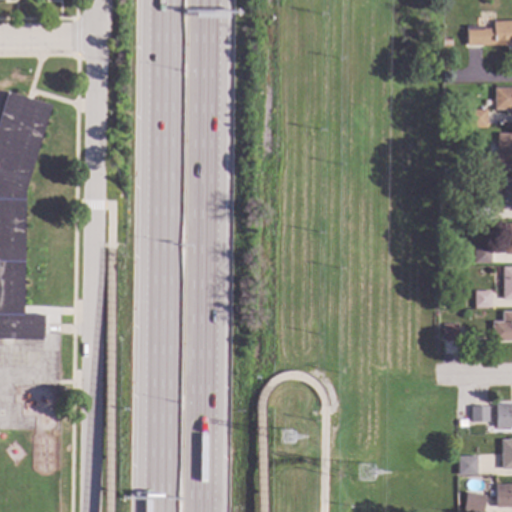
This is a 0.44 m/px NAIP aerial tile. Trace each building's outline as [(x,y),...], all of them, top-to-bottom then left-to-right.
[(511,46),(464,46),(465,26),(482,26),(481,28),(490,28),(491,20),(511,20),(511,46)] [(511,110),(492,110),(492,87),(493,87),(511,87),(511,110)] [(48,106),(22,191),(20,314),(42,315),(41,340),(0,339),(0,105),(4,92),(48,106)] [(484,129),(466,129),(466,109),(484,109),(484,129)] [(511,164),(493,164),(493,170),(474,169),(474,158),(494,158),(495,133),(511,133),(511,164)] [(511,210),(500,210),(501,178),(511,178),(511,210)] [(489,220),(470,220),(470,203),(489,203),(489,220)] [(511,255),(502,255),(502,223),(511,223),(511,255)] [(489,263),(471,263),(472,246),(489,246),(489,263)] [(511,299),(500,299),(500,267),(511,267),(511,299)] [(488,308),(472,308),(473,291),(489,291),(488,308)] [(511,342),(490,342),(490,321),(499,322),(499,311),(511,311),(511,342)] [(456,341),(440,341),(440,324),(456,325),(456,341)] [(511,428),(493,428),(494,404),(511,404),(511,428)] [(485,423),(469,423),(469,406),(484,406),(485,406),(485,423)] [(511,469),(498,469),(498,440),(504,440),(511,440),(511,469)] [(474,474),(456,474),(456,456),(474,456),(474,474)] [(511,508),(494,508),(494,484),(511,484),(511,508)] [(485,495),(481,511),(466,511),(461,511),(465,491),(485,495)]
